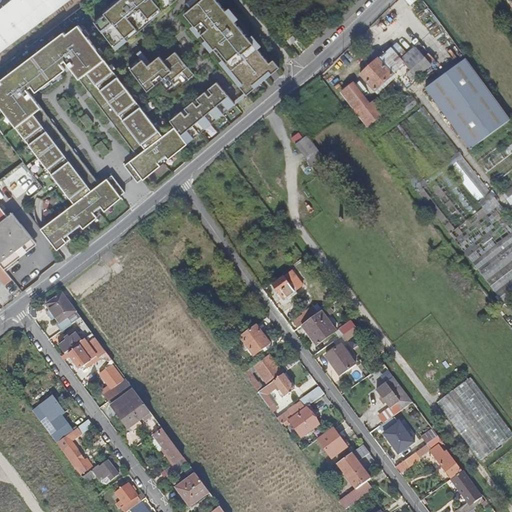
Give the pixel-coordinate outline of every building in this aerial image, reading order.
[(0,52),(53,12),(43,0),(11,0),(0,9),(0,52)] [(68,0),(43,0),(53,12),(68,0)] [(120,0),(94,21),(114,48),(122,42),(119,39),(129,31),(132,33),(137,29),(135,26),(141,21),(146,27),(152,21),(148,16),(166,1),(168,4),(171,0),(120,0)] [(148,16),(152,21),(178,0),(171,0),(168,4),(166,1),(148,16)] [(189,8),(198,0),(191,0),(186,5),(189,8)] [(226,12),(216,0),(202,0),(190,10),(194,14),(188,19),(194,26),(202,36),(206,41),(214,50),(223,61),(243,85),(240,87),(247,96),(279,69),(273,61),(270,64),(258,50),(249,40),(235,23),(226,12)] [(451,40),(422,1),(411,9),(441,48),(451,40)] [(230,9),(226,12),(235,23),(239,20),(230,9)] [(194,14),(190,10),(185,15),(188,19),(194,14)] [(122,42),(114,48),(116,51),(146,27),(141,21),(135,26),(137,29),(132,33),(129,31),(119,39),(122,42)] [(2,84),(0,85),(0,107),(75,204),(41,230),(58,251),(72,240),(68,236),(81,226),(84,230),(98,219),(94,213),(102,207),(105,212),(122,199),(121,197),(126,193),(112,176),(99,186),(95,180),(96,180),(77,156),(73,151),(73,150),(55,126),(54,127),(50,121),(51,121),(31,96),(35,93),(36,94),(66,71),(65,70),(69,67),(89,92),(93,97),(92,98),(111,122),(111,121),(115,127),(134,151),(138,156),(125,166),(138,184),(143,180),(143,181),(161,167),(159,164),(167,158),(168,159),(236,107),(217,83),(208,90),(212,95),(209,98),(205,93),(197,100),(201,105),(197,107),(194,103),(185,110),(189,115),(186,117),(182,112),(170,122),(175,128),(164,137),(77,26),(65,35),(63,32),(0,81),(2,84)] [(202,36),(194,26),(191,28),(199,38),(202,36)] [(253,37),(249,40),(258,50),(261,47),(253,37)] [(214,50),(206,41),(204,43),(211,53),(214,50)] [(391,50),(361,77),(376,93),(394,77),(408,92),(420,82),(418,79),(432,67),(416,50),(402,62),(391,50)] [(141,58),(129,68),(148,92),(160,82),(167,91),(179,81),(180,83),(192,73),(175,53),(164,62),(159,57),(148,67),(141,58)] [(220,63),(240,87),(243,85),(223,61),(220,63)] [(511,122),(467,61),(426,91),(471,152),(511,122)] [(192,73),(180,83),(182,86),(194,76),(192,73)] [(370,107),(354,85),(342,94),(368,129),(380,120),(370,107)] [(414,97),(369,130),(376,139),(420,106),(414,97)] [(370,107),(380,120),(386,115),(377,102),(370,107)] [(491,196),(430,113),(422,119),(417,112),(408,119),(409,120),(379,142),(380,144),(413,188),(424,179),(430,188),(421,196),(450,235),(482,211),(478,205),(491,196)] [(331,168),(308,138),(297,147),(319,177),(331,168)] [(14,192),(35,177),(25,163),(4,178),(14,192)] [(1,223),(0,223),(0,265),(2,267),(35,242),(13,214),(1,223)] [(37,245),(35,242),(2,267),(6,273),(19,264),(17,261),(37,245)] [(0,279),(5,286),(12,280),(6,273),(2,267),(0,265),(0,279)] [(292,272),(274,286),(284,300),(303,286),(292,272)] [(62,332),(75,323),(84,334),(80,338),(77,335),(60,348),(66,355),(68,353),(93,334),(62,293),(47,305),(51,311),(48,313),(52,319),(55,317),(60,324),(58,326),(62,332)] [(302,326),(317,315),(312,308),(293,322),(298,329),(302,326)] [(317,346),(336,332),(321,312),(317,315),(308,322),(302,326),(317,346)] [(343,336),(355,327),(351,321),(339,330),(343,336)] [(255,357),(270,345),(256,326),(240,338),(255,357)] [(342,336),(346,341),(359,332),(355,327),(343,336),(342,336)] [(99,360),(108,360),(109,363),(112,361),(93,334),(68,353),(80,371),(86,366),(88,369),(99,360)] [(230,355),(240,348),(235,342),(226,349),(225,349),(230,355)] [(340,377),(357,365),(342,345),(325,357),(340,377)] [(0,366),(5,372),(25,356),(19,348),(0,361),(0,366)] [(267,384),(282,373),(276,365),(273,361),(269,356),(244,375),(257,392),(262,389),(252,375),(257,371),(267,384)] [(286,371),(300,361),(296,356),(283,366),(286,371)] [(286,397),(295,390),(284,375),(258,394),(269,409),(274,405),(267,396),(279,387),(286,397)] [(481,460),(511,437),(511,428),(473,376),(438,401),(481,460)] [(385,423),(413,403),(394,377),(385,384),(377,391),(383,398),(386,403),(391,409),(380,416),(385,423)] [(113,400),(131,387),(126,380),(114,388),(116,390),(109,394),(113,400)] [(129,430),(143,420),(145,422),(153,417),(131,387),(113,400),(107,404),(117,418),(120,417),(129,430)] [(282,426),(325,394),(320,387),(301,401),(302,402),(288,412),(290,415),(285,419),(280,423),(282,426)] [(52,423),(65,413),(53,397),(40,407),(42,410),(36,414),(47,429),(52,425),(52,423)] [(280,423),(285,419),(274,405),(269,409),(280,423)] [(310,407),(289,422),(301,438),(319,425),(312,416),(315,414),(310,407)] [(81,435),(91,429),(86,423),(77,429),(81,435)] [(399,423),(383,435),(399,455),(414,443),(399,423)] [(57,443),(72,433),(66,425),(55,434),(52,430),(49,433),(57,443)] [(81,476),(93,468),(88,461),(86,463),(71,443),(81,435),(77,429),(72,433),(57,443),(81,476)] [(167,480),(188,464),(163,429),(154,435),(165,449),(176,464),(162,474),(167,480)] [(332,459),(347,448),(338,436),(333,429),(318,440),(332,459)] [(427,445),(438,437),(432,429),(421,437),(427,445)] [(347,448),(350,446),(341,433),(338,436),(347,448)] [(161,452),(165,449),(154,435),(150,438),(161,452)] [(370,455),(364,446),(352,455),(338,465),(349,481),(356,490),(367,483),(370,480),(358,463),(370,455)] [(439,446),(430,452),(451,479),(461,471),(447,452),(445,454),(439,446)] [(400,475),(419,459),(415,453),(395,468),(400,475)] [(105,485),(119,475),(109,461),(100,467),(100,465),(93,470),(97,476),(101,482),(105,485)] [(88,482),(97,476),(93,470),(83,478),(89,487),(91,486),(88,482)] [(470,511),(484,502),(481,498),(462,472),(451,480),(468,503),(456,511),(470,511)] [(196,500),(208,491),(196,474),(176,488),(190,507),(198,502),(196,500)] [(339,503),(356,490),(349,481),(332,494),(339,503)] [(344,510),(372,489),(367,483),(356,490),(339,503),(344,510)] [(127,511),(130,510),(140,503),(141,502),(134,492),(131,489),(129,485),(117,494),(125,506),(121,509),(123,511),(127,511)] [(146,511),(142,506),(140,503),(130,510),(131,511),(146,511)]
